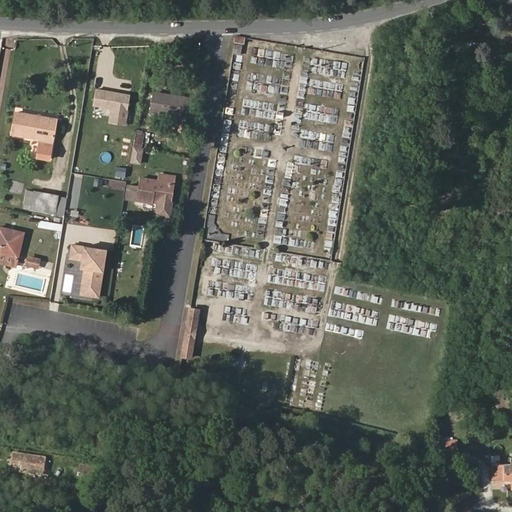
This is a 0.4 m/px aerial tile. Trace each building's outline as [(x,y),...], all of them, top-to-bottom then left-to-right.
[(487,43),(487,31),(470,30),(469,42),(465,42),(465,49),(476,50),(476,42),(487,43)] [(243,43),(244,37),(236,36),(235,42),(233,53),(240,55),(242,43),(243,43)] [(188,117),(191,98),(153,92),(150,111),(188,117)] [(49,161),(56,118),(13,110),(9,135),(37,140),(34,158),(49,161)] [(142,147),(145,133),(136,132),(133,145),(142,147)] [(140,165),(143,150),(134,147),(131,162),(140,165)] [(172,202),(176,176),(160,174),(159,181),(140,178),(138,187),(127,185),(125,198),(153,202),(154,199),(158,199),(172,202)] [(31,209),(34,191),(27,190),(24,208),(31,209)] [(55,214),(58,195),(34,191),(31,209),(55,214)] [(61,215),(65,197),(58,195),(55,214),(61,215)] [(207,223),(214,224),(215,215),(208,214),(207,223)] [(38,220),(37,227),(60,230),(61,224),(38,220)] [(17,257),(23,233),(0,227),(0,262),(1,262),(3,254),(17,257)] [(15,266),(17,257),(3,254),(1,262),(15,266)] [(38,267),(39,259),(29,257),(28,264),(38,267)] [(196,326),(198,310),(190,308),(187,324),(196,326)] [(193,341),(196,326),(187,324),(184,340),(193,341)] [(190,357),(193,341),(184,340),(181,356),(182,356),(190,357)] [(456,453),(456,441),(440,441),(440,454),(456,453)] [(43,473),(46,458),(14,453),(11,469),(35,473),(35,472),(43,473)] [(511,456),(510,457),(510,463),(491,464),(491,481),(511,480),(511,489),(511,488),(511,456)] [(92,484),(95,467),(78,464),(75,481),(92,484)] [(474,479),(475,472),(463,469),(462,476),(474,479)] [(280,504),(282,494),(260,489),(258,499),(280,504)]
